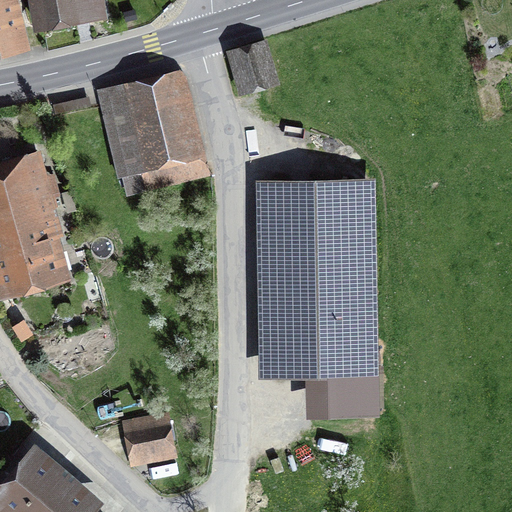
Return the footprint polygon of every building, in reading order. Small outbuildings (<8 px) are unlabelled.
[(0,0),(0,49),(21,44),(8,0),(0,0)] [(115,15),(112,0),(34,0),(39,27),(115,15)] [(261,43),(230,53),(242,90),(273,81),(261,43)] [(185,71),(97,92),(121,191),(209,170),(185,71)] [(90,106),(88,96),(56,102),(57,111),(90,106)] [(49,146),(0,158),(0,292),(83,269),(49,146)] [(375,178),(256,181),(260,377),(379,375),(375,178)] [(172,411),(125,421),(135,464),(181,455),(172,411)] [(34,443),(0,482),(0,509),(3,511),(93,511),(102,502),(34,443)]
